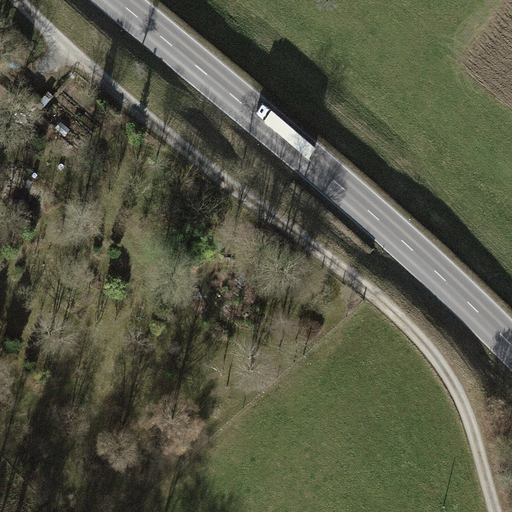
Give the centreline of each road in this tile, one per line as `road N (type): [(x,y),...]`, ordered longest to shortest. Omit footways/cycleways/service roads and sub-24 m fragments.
road 1 (track): [(17,0),(392,309),(450,378),(499,511)]
road 2 (primary): [(118,0),(377,218),(511,346)]
